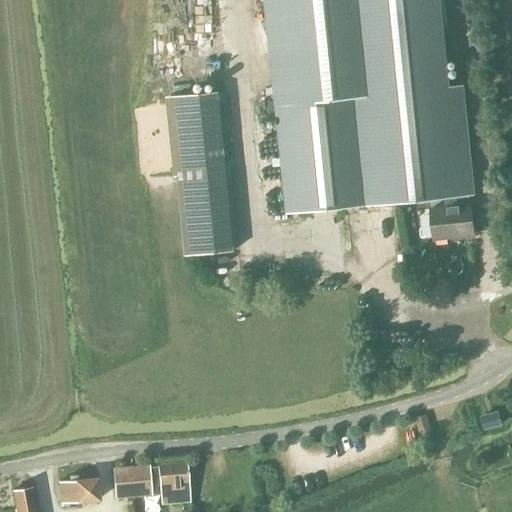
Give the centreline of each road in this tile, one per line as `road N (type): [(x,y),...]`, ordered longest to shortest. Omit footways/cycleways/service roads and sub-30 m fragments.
road 1 (unclassified): [(0,470),(363,420),(462,393),(511,361)]
road 2 (track): [(482,383),(490,285),(468,89),(511,80)]
